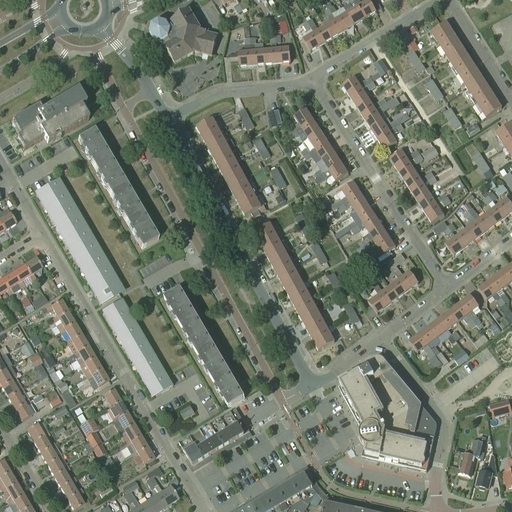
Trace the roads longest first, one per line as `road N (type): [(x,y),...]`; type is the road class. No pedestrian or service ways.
road 1 (residential): [(151,91),(121,110),(281,403),(310,387)]
road 2 (residential): [(205,511),(38,234)]
road 3 (residential): [(310,387),(167,119)]
road 4 (residential): [(447,288),(309,80)]
road 5 (residential): [(434,511),(442,422),(380,340)]
road 6 (residential): [(309,80),(446,2)]
road 7 (residential): [(167,119),(220,92),(309,80)]
